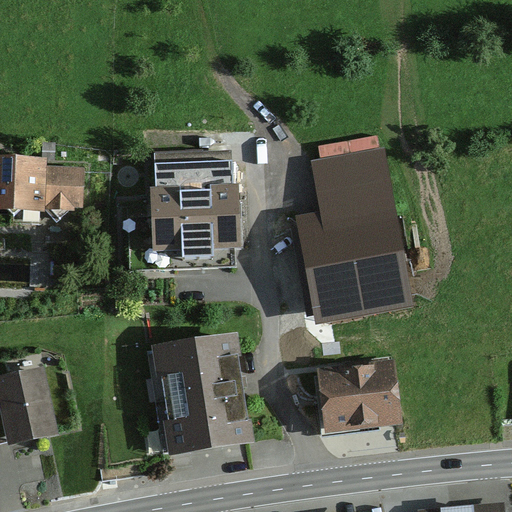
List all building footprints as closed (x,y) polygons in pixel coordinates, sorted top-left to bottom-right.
[(325,220),(298,225),(315,319),(411,303),(385,154),(315,165),(325,220)] [(235,157),(155,159),(158,248),(238,246),(235,157)] [(47,162),(0,161),(0,217),(45,219),(45,211),(84,212),(85,170),(47,169),(47,162)] [(240,338),(158,350),(174,456),(255,445),(240,338)] [(449,348),(429,351),(431,365),(451,363),(449,348)] [(394,366),(319,375),(327,436),(402,426),(394,366)] [(56,439),(45,376),(0,384),(12,447),(56,439)]
